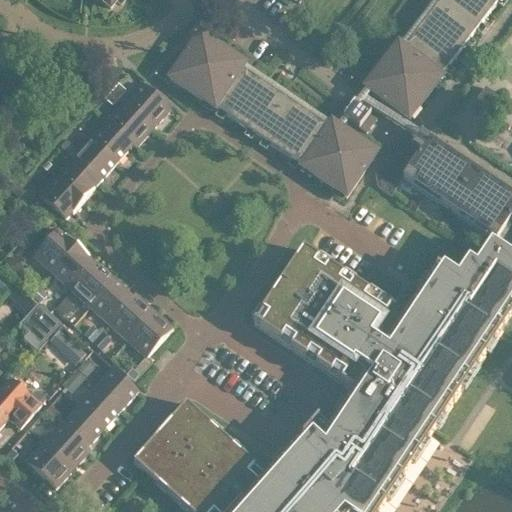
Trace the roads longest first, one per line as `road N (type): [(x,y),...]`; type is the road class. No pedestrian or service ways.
road 1 (residential): [(188,116),(98,217),(99,241),(209,337)]
road 2 (residential): [(220,324),(307,392),(264,447),(179,373)]
road 3 (residential): [(0,11),(65,45),(121,45),(158,39),(195,0)]
road 4 (residential): [(61,511),(179,373)]
road 5 (residential): [(188,116),(212,121),(296,180),(302,205)]
road 6 (residential): [(220,324),(302,205)]
